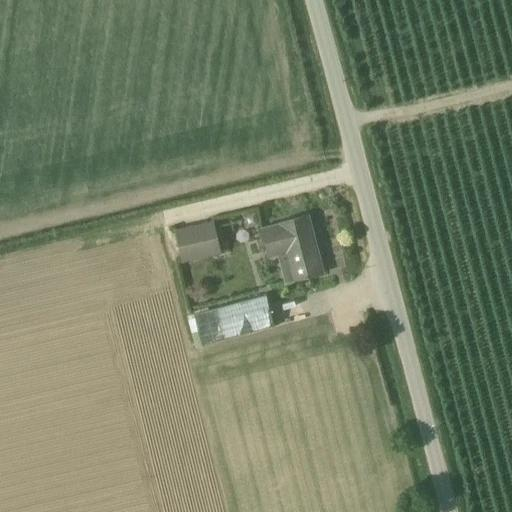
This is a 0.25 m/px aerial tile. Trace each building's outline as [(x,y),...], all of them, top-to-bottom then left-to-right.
[(243,215),(245,223),(252,227),(259,225),(256,212),(243,215)] [(286,282),(325,272),(310,214),(279,222),(279,223),(262,227),(267,249),(277,246),(286,282)] [(176,229),(183,260),(222,251),(215,220),(176,229)] [(203,345),(275,325),(267,294),(195,313),(195,314),(202,341),(203,345)] [(195,343),(202,341),(195,314),(188,316),(195,343)]
